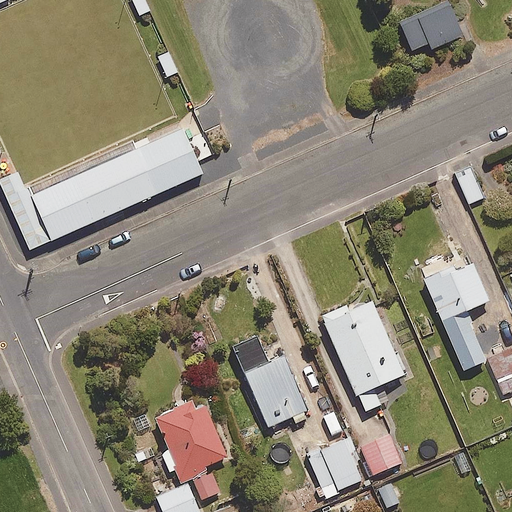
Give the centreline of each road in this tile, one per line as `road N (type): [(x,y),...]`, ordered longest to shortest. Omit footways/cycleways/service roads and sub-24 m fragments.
road 1 (residential): [(13,328),(511,106)]
road 2 (residential): [(13,328),(94,511)]
